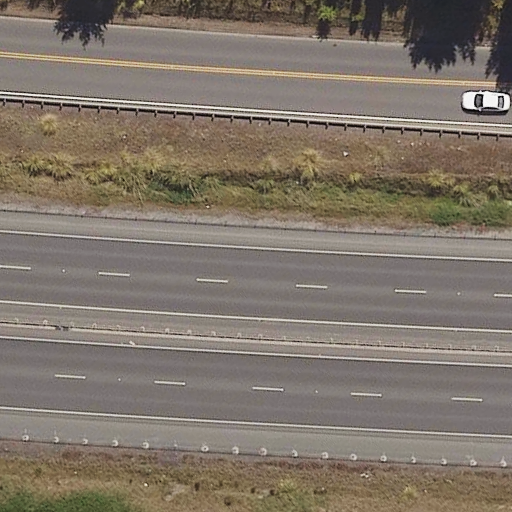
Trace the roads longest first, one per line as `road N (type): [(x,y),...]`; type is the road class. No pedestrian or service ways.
road 1 (motorway): [(0,252),(511,294)]
road 2 (secondary): [(0,57),(511,83)]
road 3 (motorway): [(511,393),(0,369)]
